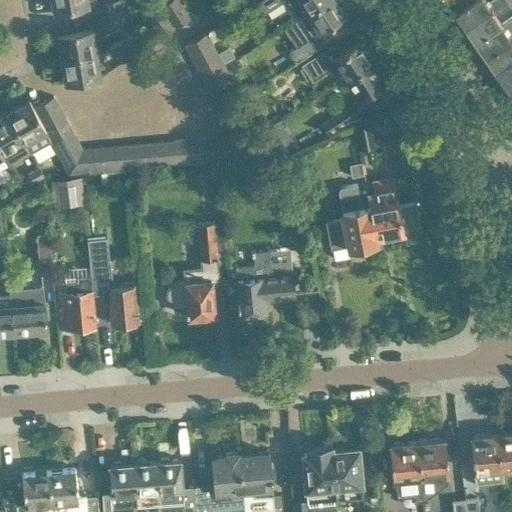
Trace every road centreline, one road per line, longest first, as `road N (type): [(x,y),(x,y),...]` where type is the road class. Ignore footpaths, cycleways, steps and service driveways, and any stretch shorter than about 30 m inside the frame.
road 1 (residential): [(503,365),(0,408)]
road 2 (residential): [(503,365),(481,184),(448,70),(413,0)]
